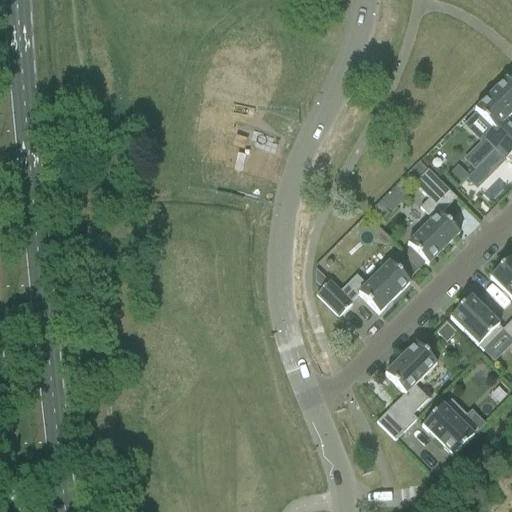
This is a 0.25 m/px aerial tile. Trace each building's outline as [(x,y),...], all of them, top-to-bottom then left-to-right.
[(475,115),(462,128),(480,146),(484,142),(493,152),(494,152),(511,133),(511,132),(504,124),(511,115),(511,89),(504,82),(494,92),(493,91),(494,91),(493,89),(471,111),(475,115)] [(494,152),(465,181),(475,191),(504,162),(505,161),(511,168),(511,133),(494,152)] [(419,165),(405,178),(409,182),(413,186),(427,172),(419,165)] [(457,170),(448,178),(457,187),(465,178),(457,170)] [(413,186),(412,187),(427,202),(419,210),(431,223),(406,248),(427,268),(458,237),(438,217),(441,214),(455,201),(427,172),(413,186)] [(511,321),(511,322),(511,323),(511,262),(509,260),(488,281),(511,304),(511,321)] [(315,271),(314,283),(322,291),(315,297),(338,320),(340,318),(351,307),(349,306),(351,304),(358,298),(377,317),(408,286),(388,266),(368,286),(365,288),(358,281),(355,278),(338,295),(328,284),(315,271)] [(511,344),(511,323),(511,322),(501,332),(469,300),(448,321),(482,354),(501,334),(511,344)] [(444,325),(435,334),(444,344),(454,335),(444,325)] [(414,346),(383,378),(403,397),(397,403),(386,414),(405,433),(416,422),(411,418),(427,402),(414,388),(435,367),(414,346)] [(441,408),(420,429),(427,435),(452,460),(472,439),(484,427),(470,413),(465,418),(450,402),(443,410),(441,408)] [(394,444),(405,433),(386,414),(375,425),(394,444)]
